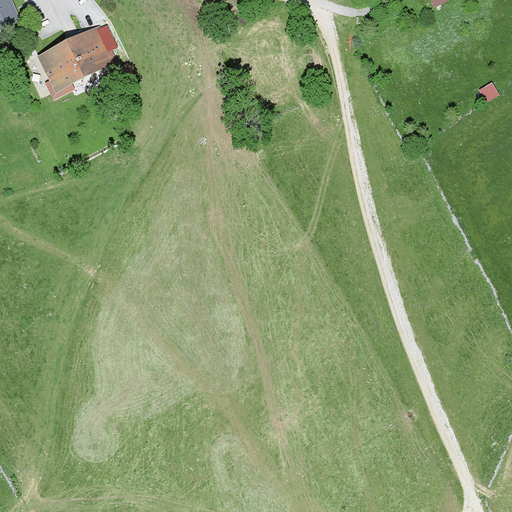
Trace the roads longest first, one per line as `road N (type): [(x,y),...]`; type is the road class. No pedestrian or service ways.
road 1 (track): [(326,5),(371,208),(474,498),(466,511)]
road 2 (track): [(190,0),(206,56),(207,155),(225,238),(303,511)]
road 3 (track): [(0,219),(101,277),(217,397),(298,511)]
